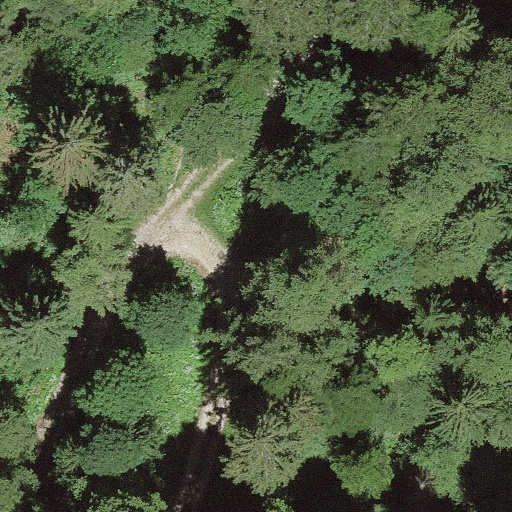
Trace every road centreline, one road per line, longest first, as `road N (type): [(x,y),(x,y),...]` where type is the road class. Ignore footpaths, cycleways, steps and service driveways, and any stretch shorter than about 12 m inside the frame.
road 1 (track): [(213,224),(184,213),(153,225),(32,451),(17,511)]
road 2 (track): [(185,511),(197,446),(237,330),(238,255),(213,224)]
road 3 (track): [(213,224),(327,0)]
